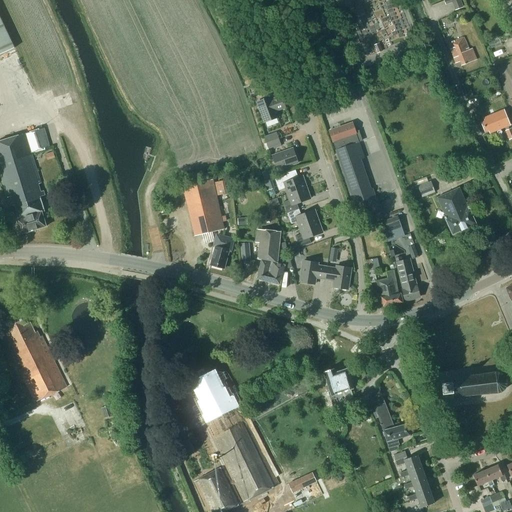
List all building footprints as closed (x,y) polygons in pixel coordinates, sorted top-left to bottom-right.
[(460,0),(445,0),(444,1),(445,3),(446,5),(453,2),(456,10),(464,7),(460,0)] [(0,54),(15,47),(0,15),(0,54)] [(442,19),(446,27),(456,23),(453,15),(442,19)] [(476,60),(472,50),(469,52),(464,38),(448,44),(456,64),(461,62),(462,66),(476,60)] [(380,43),(374,45),(377,54),(383,51),(380,43)] [(5,56),(22,106),(41,99),(24,50),(5,56)] [(273,71),(267,74),(271,86),(278,83),(273,71)] [(285,108),(281,97),(272,100),(271,97),(257,103),(265,123),(279,117),(276,111),(285,108)] [(504,112),(485,119),(486,122),(483,123),(486,131),(489,130),(490,133),(509,125),(504,112)] [(342,126),(329,131),(336,150),(360,219),(363,218),(365,225),(383,218),(383,217),(378,204),(377,199),(375,195),(374,190),(371,190),(364,169),(361,160),(365,159),(364,157),(360,144),(352,123),(342,126)] [(50,147),(44,128),(0,141),(0,173),(7,197),(12,196),(19,219),(16,220),(20,234),(46,227),(41,212),(44,212),(40,197),(45,196),(31,153),(50,147)] [(264,138),(266,144),(279,139),(277,133),(264,138)] [(281,145),(279,139),(266,144),(269,150),(281,145)] [(298,163),(293,149),(273,156),(278,170),(298,163)] [(272,169),(263,172),(265,180),(274,177),(272,169)] [(288,195),(307,188),(303,177),(289,181),(287,176),(275,180),(279,191),(286,189),(288,195)] [(183,188),(195,237),(225,230),(213,181),(183,188)] [(431,182),(419,187),(423,198),(436,193),(431,182)] [(297,204),(311,199),(307,188),(288,195),(290,201),(283,203),(287,214),(299,210),(297,204)] [(477,224),(468,205),(467,206),(460,188),(438,198),(446,215),(444,216),(453,234),(477,224)] [(299,210),(287,214),(291,225),(298,223),(300,229),(319,222),(315,211),(301,215),(299,210)] [(398,216),(385,221),(387,228),(388,229),(401,224),(398,216)] [(319,222),(300,229),(302,235),(295,237),(299,248),(311,244),(309,238),(323,233),(319,222)] [(258,278),(280,284),(286,265),(278,263),(282,232),(258,229),(256,243),(261,244),(259,260),(263,261),(258,278)] [(229,250),(231,251),(234,239),(217,235),(214,246),(216,247),(211,266),(224,269),(229,250)] [(417,251),(410,253),(412,259),(419,257),(417,251)] [(407,260),(402,261),(401,257),(396,258),(397,262),(400,274),(405,300),(420,296),(414,272),(411,272),(407,260)] [(325,279),(327,267),(318,266),(319,263),(304,261),(301,282),(315,284),(316,278),(325,279)] [(327,267),(325,279),(335,280),(334,287),(348,289),(352,268),(337,266),(336,269),(327,267)] [(403,303),(401,292),(399,293),(394,270),(388,272),(389,279),(377,282),(381,298),(382,297),(384,308),(403,303)] [(67,387),(43,337),(41,338),(38,332),(36,333),(30,322),(28,323),(23,313),(4,322),(9,333),(6,334),(10,343),(7,344),(35,402),(67,387)] [(336,396),(352,391),(353,390),(350,380),(351,380),(347,370),(335,374),(334,370),(325,373),(328,383),(327,383),(331,397),(336,396)] [(497,373),(496,373),(450,378),(450,383),(441,384),(443,395),(452,394),(452,398),(499,393),(500,392),(501,392),(503,391),(504,390),(505,389),(505,388),(506,387),(506,385),(507,385),(507,384),(507,383),(507,382),(506,380),(506,379),(505,377),(504,377),(503,375),(502,375),(501,374),(500,373),(499,373),(497,373)] [(202,399),(199,401),(206,414),(202,417),(244,503),(279,486),(244,414),(241,416),(237,409),(240,407),(234,395),(230,397),(225,388),(221,390),(214,375),(195,385),(202,399)] [(374,405),(384,401),(379,391),(370,394),(374,405)] [(410,437),(407,424),(395,428),(388,411),(384,401),(374,405),(377,411),(380,424),(380,426),(381,426),(383,430),(388,449),(399,446),(398,440),(410,437)] [(114,416),(110,406),(102,408),(105,419),(114,416)] [(405,464),(407,471),(408,473),(422,468),(417,456),(407,459),(405,453),(393,457),(397,467),(405,464)] [(490,481),(492,480),(500,477),(502,482),(506,480),(504,475),(503,476),(498,465),(486,471),(490,481)] [(208,511),(226,511),(242,504),(225,468),(195,482),(208,511)] [(408,473),(407,471),(400,474),(402,478),(409,476),(412,483),(412,485),(426,480),(422,468),(408,473)] [(490,481),(486,471),(473,476),(478,487),(487,482),(489,487),(494,485),(492,480),(490,481)] [(292,493),(316,482),(312,473),(288,485),(292,493)] [(413,487),(416,495),(416,497),(430,492),(426,480),(412,485),(412,483),(404,486),(406,490),(413,487)] [(400,481),(393,483),(396,491),(403,489),(400,481)] [(481,491),(477,493),(479,498),(491,493),(489,488),(481,491)] [(502,491),(496,494),(499,500),(505,497),(502,491)] [(416,497),(416,495),(408,498),(410,502),(418,499),(421,508),(434,504),(430,492),(416,497)] [(496,494),(490,496),(493,503),(499,500),(496,494)]
